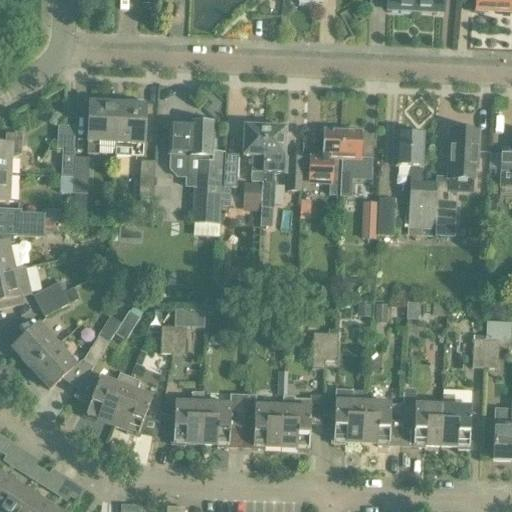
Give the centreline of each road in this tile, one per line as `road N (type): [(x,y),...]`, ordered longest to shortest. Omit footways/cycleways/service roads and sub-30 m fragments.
road 1 (residential): [(511,75),(59,55)]
road 2 (residential): [(328,494),(103,485),(0,417)]
road 3 (residential): [(511,501),(328,494)]
